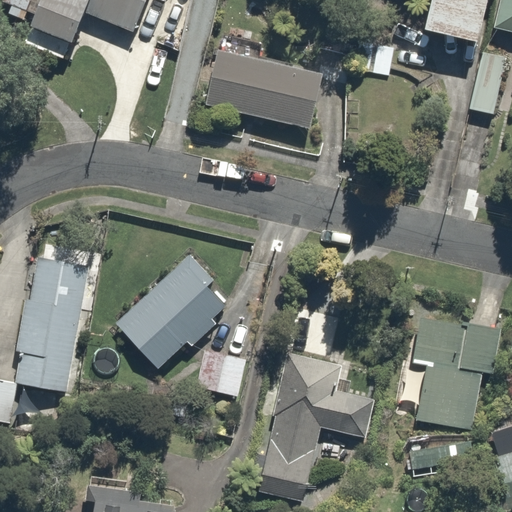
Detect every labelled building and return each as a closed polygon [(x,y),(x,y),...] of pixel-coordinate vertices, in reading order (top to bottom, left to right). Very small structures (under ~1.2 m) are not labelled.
[(0,0),(0,3),(30,17),(37,0),(0,0)] [(143,0),(43,0),(32,27),(77,45),(89,14),(131,32),(143,0)] [(480,44),(489,0),(431,0),(424,31),(480,44)] [(511,0),(500,0),(494,32),(511,35),(511,0)] [(400,31),(364,24),(355,68),(391,75),(400,31)] [(502,54),(481,50),(470,111),(490,115),(502,54)] [(323,76),(220,52),(207,104),(311,129),(323,76)] [(92,262),(40,251),(14,382),(66,392),(92,262)] [(233,302),(189,254),(115,322),(158,370),(233,302)] [(501,328),(419,315),(411,366),(430,369),(421,421),(467,428),(476,374),(493,376),(501,328)] [(247,362),(204,351),(195,388),(238,399),(247,362)] [(339,363),(290,353),(262,491),(306,500),(319,433),(365,442),(374,401),(333,393),(339,363)] [(0,421),(6,422),(14,382),(0,379),(0,421)] [(511,425),(487,433),(496,462),(484,466),(498,511),(503,511),(511,509),(511,425)] [(456,444),(408,453),(412,474),(460,465),(456,444)] [(180,511),(181,511),(97,499),(94,511),(180,511)]
